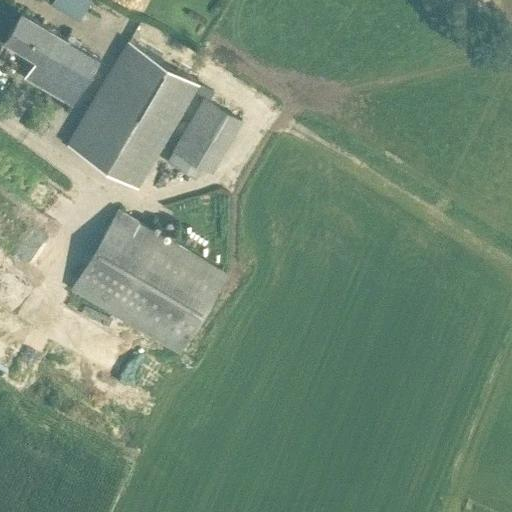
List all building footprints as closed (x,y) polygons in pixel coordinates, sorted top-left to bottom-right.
[(52,0),(52,1),(80,18),(90,0),(52,0)] [(25,76),(42,86),(72,104),(100,56),(22,10),(5,38),(36,56),(25,76)] [(68,141),(135,180),(196,76),(129,37),(68,141)] [(206,95),(207,95),(212,88),(201,81),(196,89),(206,95)] [(168,159),(196,175),(202,165),(213,171),(244,117),(206,95),(168,159)] [(72,286),(180,351),(228,271),(119,206),(72,286)]
